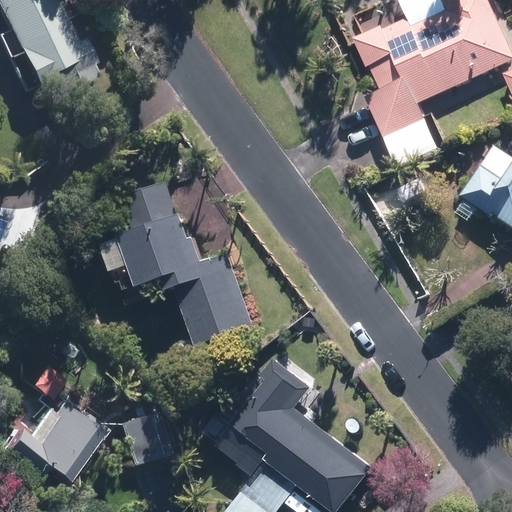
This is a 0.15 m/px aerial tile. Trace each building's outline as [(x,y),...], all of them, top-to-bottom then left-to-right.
[(76,37),(58,0),(0,0),(0,14),(14,43),(15,42),(36,86),(72,69),(77,81),(99,70),(82,34),(76,37)] [(424,100),(511,60),(511,37),(495,0),(447,0),(451,8),(416,24),(412,15),(387,26),(385,23),(357,36),(371,65),(374,63),(385,87),(371,94),(403,165),(445,146),(424,100)] [(488,117),(483,104),(455,115),(461,128),(488,117)] [(499,208),(511,217),(511,173),(509,178),(485,162),(465,193),(495,213),(499,208)] [(259,323),(234,251),(211,259),(201,233),(197,234),(189,209),(181,212),(170,179),(126,194),(138,228),(128,231),(146,282),(168,274),(173,287),(183,283),(203,342),(259,323)] [(377,466),(300,405),(316,385),(279,355),(265,373),(271,377),(239,420),(256,433),(255,434),(275,450),(270,456),(272,457),(231,510),(233,511),(279,511),(304,482),(342,511),(377,466)] [(51,408),(54,411),(32,437),(14,422),(0,439),(0,448),(31,475),(43,461),(62,475),(76,458),(80,462),(109,427),(88,410),(85,414),(75,407),(76,406),(62,394),(51,408)] [(156,408),(118,421),(131,462),(169,450),(156,408)]
